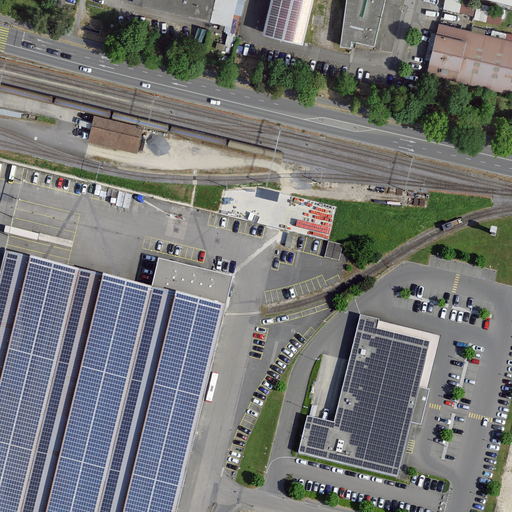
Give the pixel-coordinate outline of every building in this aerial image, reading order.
[(135,0),(135,1),(174,10),(176,0),(135,0)] [(176,0),(174,10),(210,19),(214,0),(176,0)] [(235,0),(214,0),(210,19),(230,24),(235,0)] [(269,0),(262,30),(302,40),(312,0),(269,0)] [(346,0),(340,45),(351,46),(352,38),(374,43),(384,0),(346,0)] [(461,0),(445,0),(444,6),(475,13),(475,17),(485,19),(488,6),(461,0)] [(427,72),(511,92),(511,41),(439,24),(427,72)] [(85,143),(135,155),(142,128),(91,116),(85,143)] [(248,218),(333,235),(338,206),(254,189),(248,218)] [(0,511),(176,511),(224,314),(232,279),(159,261),(152,290),(6,255),(3,266),(0,280),(0,511)] [(299,453),(398,476),(400,471),(411,424),(422,426),(431,391),(419,388),(430,344),(385,333),(375,331),(377,322),(360,318),(334,424),(307,418),(299,453)]
